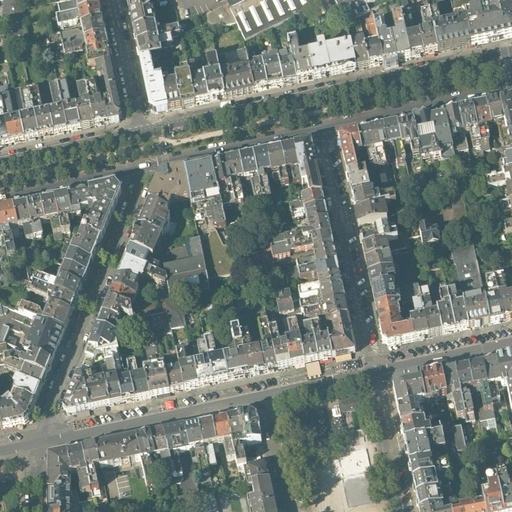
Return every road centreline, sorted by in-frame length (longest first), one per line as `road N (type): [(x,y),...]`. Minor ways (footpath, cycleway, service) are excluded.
road 1 (tertiary): [(511,52),(139,132)]
road 2 (residential): [(37,445),(141,180),(138,167)]
road 3 (residential): [(376,372),(319,128)]
road 4 (residential): [(37,445),(264,397)]
road 5 (tertiary): [(319,128),(511,86)]
road 6 (tertiary): [(138,167),(319,128)]
road 7 (tertiary): [(139,132),(0,162)]
road 8 (residential): [(403,511),(376,372)]
road 9 (tertiary): [(0,197),(138,167)]
road 10 (residential): [(376,372),(511,342)]
road 11 (residential): [(139,132),(113,0)]
